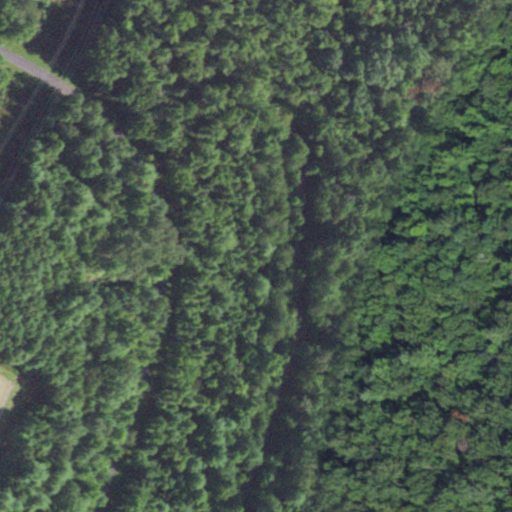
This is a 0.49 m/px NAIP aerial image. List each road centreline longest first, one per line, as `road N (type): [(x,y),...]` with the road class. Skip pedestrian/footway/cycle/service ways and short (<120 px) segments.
road 1 (residential): [(0,36),(101,106),(138,162),(153,218),(154,339),(98,511)]
road 2 (residential): [(208,511),(263,391),(278,328),(287,212),(272,158),(291,47)]
